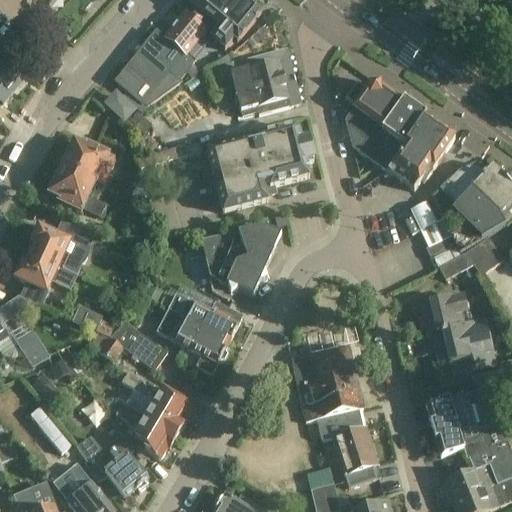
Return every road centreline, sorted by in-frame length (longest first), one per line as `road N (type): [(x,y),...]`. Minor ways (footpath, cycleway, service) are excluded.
road 1 (residential): [(166,511),(310,265),(359,245)]
road 2 (residential): [(359,245),(424,511)]
road 3 (residential): [(0,211),(63,98),(152,0)]
road 4 (residential): [(338,3),(313,62),(359,245)]
road 5 (secondary): [(511,132),(338,3)]
